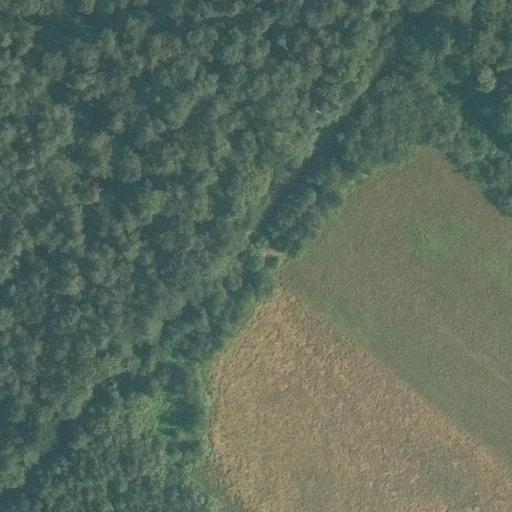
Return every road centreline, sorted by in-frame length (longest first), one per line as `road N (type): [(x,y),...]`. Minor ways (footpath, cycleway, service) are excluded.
road 1 (track): [(0,496),(316,133)]
road 2 (track): [(153,0),(316,133)]
road 3 (track): [(396,35),(511,127)]
road 4 (track): [(316,133),(396,35)]
